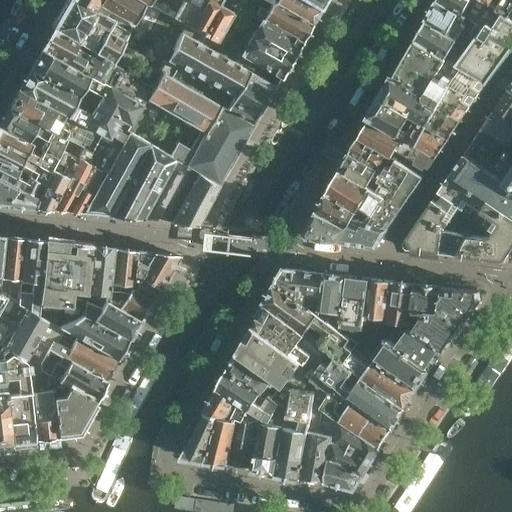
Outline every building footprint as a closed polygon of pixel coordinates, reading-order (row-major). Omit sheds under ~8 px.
[(112,35),(118,24),(108,18),(74,0),(70,0),(54,28),(111,58),(113,59),(123,41),(112,35)] [(144,2),(140,0),(74,0),(108,18),(115,6),(136,17),(144,2)] [(215,2),(215,0),(140,0),(144,2),(152,6),(155,0),(179,0),(185,3),(175,19),(214,41),(232,11),(215,2)] [(311,24),(269,0),(264,9),(258,6),(253,13),(262,18),(301,40),(302,38),(301,38),(303,35),(304,35),(304,34),(306,31),(311,24)] [(320,9),(303,0),(267,0),(269,0),(311,24),(320,9)] [(303,0),(320,9),(325,0),(303,0)] [(487,82),(511,48),(511,17),(510,16),(498,9),(492,6),(482,0),(473,0),(464,16),(469,20),(482,28),(461,58),(452,52),(459,40),(427,20),(416,39),(487,82)] [(469,20),(464,16),(438,1),(438,0),(433,0),(431,5),(434,7),(427,20),(459,40),(461,41),(467,32),(463,30),(469,20)] [(464,16),(473,0),(438,0),(438,1),(464,16)] [(511,12),(511,0),(482,0),(492,6),(495,0),(501,0),(503,1),(498,9),(510,16),(511,12)] [(274,86),(301,40),(262,18),(240,56),(239,55),(235,64),(274,86)] [(111,58),(54,28),(41,49),(100,78),(111,58)] [(274,86),(235,64),(179,33),(165,58),(232,94),(224,108),(252,124),(253,123),(254,122),(254,121),(258,113),(260,112),(260,111),(260,110),(261,109),(261,106),(259,106),(263,100),(264,101),(265,101),(266,99),(268,99),(268,98),(268,96),(273,88),(274,88),(275,87),(274,86)] [(487,82),(416,39),(415,41),(415,43),(413,47),(411,48),(400,66),(401,68),(399,72),(396,73),(396,74),(421,90),(420,93),(442,107),(461,119),(487,82)] [(153,79),(113,59),(111,58),(100,78),(41,49),(30,70),(131,119),(144,98),(153,79)] [(131,119),(30,70),(19,89),(19,90),(19,89),(19,90),(104,131),(113,135),(122,139),(126,133),(124,131),(131,119)] [(170,221),(199,173),(218,184),(218,183),(228,166),(242,141),(252,124),(224,108),(158,71),(153,79),(144,98),(200,129),(189,149),(175,141),(167,155),(126,133),(122,139),(105,171),(104,170),(82,212),(170,221)] [(442,107),(420,93),(421,90),(396,74),(395,76),(393,80),(393,79),(386,92),(384,96),(383,95),(382,97),(409,114),(419,120),(429,127),(442,107)] [(511,118),(511,91),(508,89),(496,107),(495,107),(511,118)] [(104,131),(19,90),(9,105),(8,107),(71,136),(86,143),(95,147),(104,131)] [(405,122),(409,114),(382,97),(374,112),(370,110),(366,116),(370,118),(416,145),(429,127),(419,120),(414,128),(405,122)] [(71,136),(8,107),(4,105),(1,110),(5,112),(0,121),(0,125),(28,138),(33,130),(45,136),(41,145),(46,147),(61,154),(63,150),(71,136)] [(450,138),(461,119),(442,107),(429,127),(449,139),(450,138)] [(511,118),(495,107),(481,129),(479,132),(497,144),(509,152),(511,147),(511,118)] [(416,145),(370,118),(358,139),(391,158),(396,150),(429,169),(436,157),(416,145)] [(31,148),(34,141),(28,138),(0,125),(0,143),(55,167),(55,166),(61,154),(46,147),(42,154),(31,148)] [(436,157),(449,139),(429,127),(416,145),(436,157)] [(483,166),(497,144),(479,132),(465,154),(483,166)] [(82,212),(104,170),(105,171),(122,139),(113,135),(104,151),(100,158),(97,156),(68,210),(82,212)] [(391,158),(358,139),(350,153),(382,173),(387,165),(391,158)] [(55,167),(0,143),(0,159),(20,168),(21,169),(24,163),(34,167),(31,173),(47,180),(50,176),(55,167)] [(68,210),(97,156),(100,158),(104,151),(95,147),(86,143),(78,158),(51,208),(68,210)] [(51,208),(78,158),(63,150),(61,154),(55,166),(64,170),(58,180),(50,176),(47,180),(41,193),(34,206),(35,206),(35,207),(36,207),(39,206),(44,208),(51,209),(51,208)] [(382,173),(350,153),(341,169),(367,185),(372,175),(378,179),(382,173)] [(511,214),(511,169),(505,180),(483,166),(465,154),(450,173),(489,200),(511,214)] [(17,175),(20,168),(0,159),(0,174),(15,181),(41,193),(47,180),(31,173),(28,180),(17,175)] [(424,177),(396,161),(392,168),(387,165),(382,173),(413,192),(424,177)] [(388,197),(378,191),(367,185),(341,169),(332,184),(329,182),(327,186),(330,188),(328,192),(358,211),(353,219),(375,224),(378,220),(374,216),(388,197)] [(195,223),(217,184),(218,184),(199,173),(170,221),(195,223)] [(413,192),(382,173),(378,179),(377,181),(382,184),(378,191),(388,197),(403,206),(413,192)] [(477,217),(489,200),(450,173),(439,191),(444,195),(439,203),(450,210),(439,227),(438,228),(438,229),(438,230),(438,231),(439,232),(439,233),(440,233),(440,234),(441,234),(460,206),(477,217)] [(3,204),(15,181),(0,174),(0,202),(1,202),(0,203),(1,203),(1,204),(3,204)] [(34,206),(41,193),(15,181),(3,204),(4,203),(34,206)] [(358,211),(328,192),(317,212),(349,226),(353,219),(358,211)] [(380,242),(389,228),(403,206),(388,197),(374,216),(378,220),(375,224),(353,219),(349,226),(341,240),(343,240),(347,240),(347,241),(375,244),(380,242)] [(450,210),(439,203),(436,201),(433,199),(405,240),(405,244),(406,247),(410,249),(440,252),(442,234),(441,234),(440,234),(440,233),(439,233),(439,232),(438,231),(438,230),(438,229),(438,228),(439,227),(450,210)] [(511,214),(489,200),(477,217),(492,227),(483,239),(489,240),(505,248),(510,240),(511,240),(511,214)] [(341,240),(349,226),(317,212),(316,214),(313,220),(311,222),(311,223),(308,229),(306,231),(307,231),(307,232),(309,232),(310,235),(309,235),(309,236),(309,237),(312,237),(319,237),(319,238),(322,238),(329,239),(332,239),(332,238),(339,239),(338,240),(341,241),(341,240)] [(460,255),(466,237),(442,234),(440,252),(460,255)] [(14,273),(16,266),(24,239),(4,236),(0,249),(0,293),(8,298),(11,285),(0,281),(0,280),(3,270),(14,273)] [(506,248),(505,248),(489,240),(483,239),(466,237),(460,255),(501,259),(505,259),(507,257),(508,254),(508,250),(506,248)] [(26,309),(44,241),(24,239),(16,266),(27,268),(22,282),(13,279),(11,285),(8,298),(15,303),(26,309)] [(83,285),(90,246),(67,243),(44,241),(26,309),(47,322),(48,320),(54,323),(78,314),(80,300),(81,297),(66,294),(68,283),(83,285)] [(106,287),(113,248),(90,246),(83,285),(81,297),(80,300),(88,304),(91,290),(99,291),(99,296),(104,297),(106,287)] [(128,292),(129,288),(136,251),(113,248),(106,287),(117,290),(119,279),(124,280),(123,291),(128,292)] [(158,289),(170,268),(178,255),(136,251),(129,288),(133,290),(140,277),(158,289)] [(321,315),(325,273),(286,268),(285,267),(277,283),(321,315)] [(344,331),(347,275),(325,272),(325,273),(321,315),(344,331)] [(367,318),(370,278),(347,275),(344,331),(358,341),(359,340),(360,337),(367,318)] [(158,289),(140,277),(133,290),(151,299),(152,300),(158,289)] [(386,331),(393,281),(370,278),(367,318),(386,331)] [(409,324),(411,309),(416,283),(393,281),(386,331),(386,333),(387,334),(393,339),(397,342),(409,324)] [(344,331),(321,315),(277,283),(265,304),(306,331),(312,322),(324,331),(318,339),(329,347),(347,359),(358,341),(344,331)] [(441,312),(444,286),(436,285),(424,284),(416,283),(411,309),(425,310),(441,312)] [(445,348),(479,298),(480,298),(478,290),(477,290),(444,286),(441,312),(425,310),(414,327),(445,348)] [(151,299),(133,290),(129,288),(128,292),(123,291),(117,290),(106,287),(104,297),(104,300),(139,319),(151,299)] [(0,312),(7,316),(15,303),(8,298),(0,293),(0,312)] [(139,319),(104,300),(98,310),(88,304),(80,300),(78,314),(88,319),(90,317),(128,338),(139,319)] [(25,362),(47,322),(26,309),(15,303),(7,316),(0,312),(0,375),(4,375),(2,350),(25,362)] [(318,339),(306,331),(265,304),(254,325),(314,367),(329,347),(318,339)] [(190,353),(201,358),(222,320),(223,319),(223,317),(222,316),(222,315),(221,314),(220,313),(219,312),(218,312),(217,312),(215,312),(214,312),(213,313),(212,314),(211,315),(190,353)] [(128,338),(90,317),(88,319),(78,314),(54,323),(116,359),(117,359),(128,338)] [(431,368),(397,342),(393,339),(386,349),(380,344),(387,334),(386,333),(386,331),(367,318),(360,337),(362,340),(374,352),(377,354),(418,387),(431,368)] [(80,433),(96,403),(94,402),(94,401),(64,381),(50,373),(40,367),(51,348),(105,380),(114,363),(115,360),(116,360),(116,359),(54,323),(48,320),(47,322),(25,362),(34,438),(58,436),(80,433)] [(445,348),(414,327),(409,324),(397,342),(431,368),(445,348)] [(314,367),(254,325),(239,351),(295,389),(295,387),(299,388),(314,367)] [(418,387),(377,354),(370,365),(356,352),(362,340),(360,337),(359,340),(358,341),(347,359),(405,406),(418,387)] [(458,415),(471,424),(511,362),(511,344),(510,345),(509,345),(507,345),(505,346),(504,347),(503,348),(501,350),(458,415)] [(393,427),(405,406),(347,359),(329,347),(314,367),(326,375),(338,385),(393,427)] [(105,380),(51,348),(40,367),(50,373),(57,362),(70,371),(64,381),(94,401),(105,380)] [(34,438),(25,362),(2,350),(4,375),(11,440),(13,440),(31,438),(34,438)] [(295,389),(239,351),(231,366),(267,392),(274,383),(280,388),(274,397),(285,405),(291,409),(295,389)] [(135,421),(136,419),(163,362),(163,361),(163,360),(163,358),(162,357),(162,356),(161,355),(160,355),(158,354),(157,354),(156,354),(155,355),(154,355),(153,356),(152,357),(123,413),(122,416),(122,418),(121,420),(121,422),(121,424),(122,427),(123,429),(125,428),(127,427),(128,426),(130,425),(132,424),(133,423),(135,421)] [(261,400),(267,392),(231,366),(223,380),(219,378),(215,385),(219,388),(239,401),(242,403),(251,409),(265,420),(271,424),(285,405),(274,397),(273,396),(266,404),(261,400)] [(301,477),(317,398),(324,404),(338,385),(326,375),(314,367),(299,388),(295,387),(295,389),(291,409),(278,472),(301,477)] [(0,441),(11,440),(4,375),(0,375),(0,441)] [(393,427),(338,385),(324,404),(381,448),(393,427)] [(228,416),(239,401),(219,388),(211,403),(207,401),(202,409),(206,411),(216,417),(221,411),(228,416)] [(381,448),(324,404),(317,398),(301,477),(326,482),(331,461),(348,464),(348,467),(364,474),(365,475),(365,474),(381,448)] [(229,463),(238,423),(247,424),(251,409),(242,403),(232,418),(228,416),(221,411),(216,417),(206,459),(229,463)] [(278,472),(291,409),(285,405),(271,424),(265,420),(254,467),(278,472)] [(254,467),(265,420),(251,409),(247,424),(238,423),(229,463),(254,467)] [(206,459),(216,417),(206,411),(183,454),(182,456),(206,459)] [(116,438),(90,498),(91,499),(91,501),(92,502),(92,503),(94,504),(95,505),(96,505),(98,505),(99,505),(100,505),(102,504),(103,504),(104,503),(132,443),(132,442),(132,441),(132,439),(132,438),(131,437),(131,436),(130,435),(129,434),(126,433),(125,432),(123,432),(122,433),(120,433),(119,434),(118,434),(117,435),(116,437),(116,438)] [(413,511),(454,449),(454,447),(454,445),(453,444),(453,442),(452,441),(451,440),(450,439),(448,438),(447,437),(445,437),(443,437),(442,437),(440,438),(439,438),(437,439),(436,441),(435,442),(392,510),(392,511),(413,511)] [(369,477),(365,474),(365,475),(364,474),(348,467),(348,464),(331,461),(326,482),(356,489),(360,490),(369,477)] [(175,509),(192,511),(234,511),(236,505),(178,496),(175,509)]
